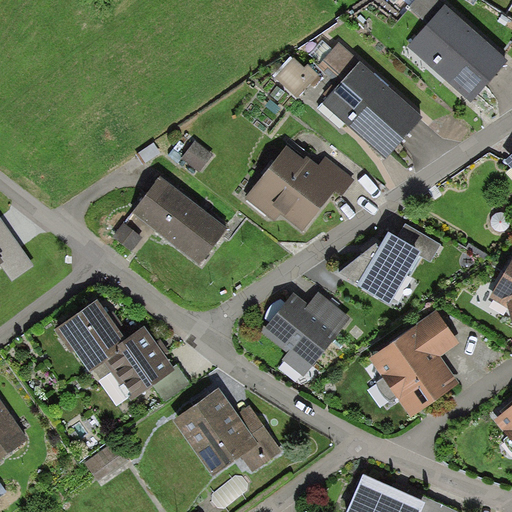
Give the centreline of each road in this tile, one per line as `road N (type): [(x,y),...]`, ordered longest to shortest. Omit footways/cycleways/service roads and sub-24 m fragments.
road 1 (residential): [(207,338),(235,307),(511,123)]
road 2 (residential): [(207,338),(360,442)]
road 3 (residential): [(360,442),(511,506)]
road 4 (residential): [(100,256),(207,338)]
road 5 (residential): [(100,256),(0,337)]
road 6 (residential): [(0,176),(100,256)]
road 7 (residential): [(360,442),(262,511)]
